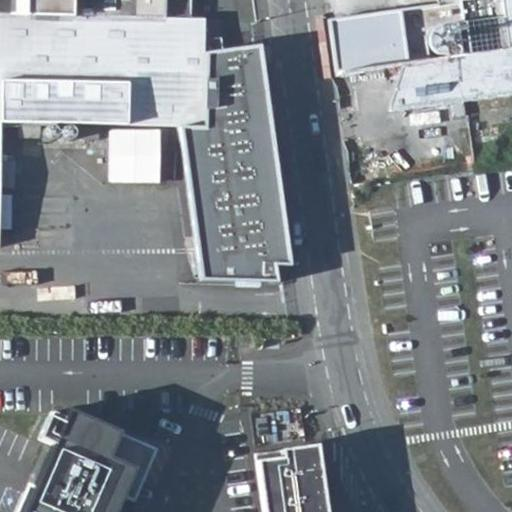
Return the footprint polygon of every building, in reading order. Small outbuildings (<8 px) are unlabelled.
[(203,21),(167,21),(166,0),(0,0),(0,124),(175,129),(196,278),(276,280),(273,260),(289,260),(259,43),(202,50),(203,21)] [(426,57),(442,55),(435,53),(431,51),(428,47),(426,44),(426,42),(425,38),(426,33),(429,29),(432,26),(436,24),(459,21),(457,0),(453,0),(435,3),(328,17),(335,70),(404,60),(426,57)] [(389,112),(467,101),(511,95),(511,0),(434,0),(435,3),(453,0),(457,0),(459,21),(436,24),(432,26),(429,29),(426,33),(425,38),(426,42),(426,44),(428,47),(431,51),(435,53),(442,55),(426,57),(404,60),(389,112)] [(158,455),(65,415),(23,511),(118,511),(122,502),(135,508),(158,455)] [(290,453),(253,458),(260,511),(324,511),(323,502),(316,451),(310,452),(290,455),(290,453)]
